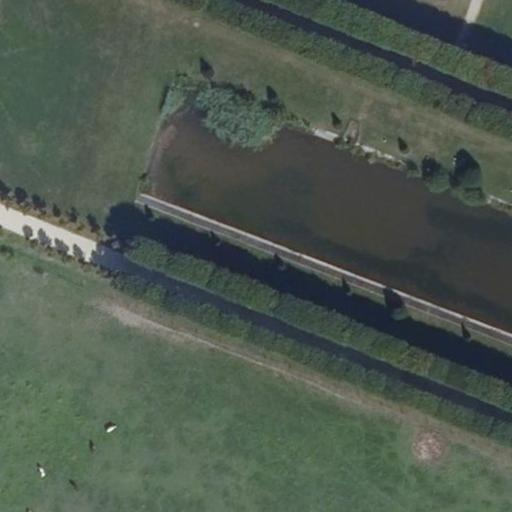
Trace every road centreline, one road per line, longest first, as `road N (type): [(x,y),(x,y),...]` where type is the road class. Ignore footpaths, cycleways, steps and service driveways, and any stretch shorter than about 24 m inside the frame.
road 1 (track): [(0,218),(511,423)]
road 2 (track): [(240,0),(511,107)]
